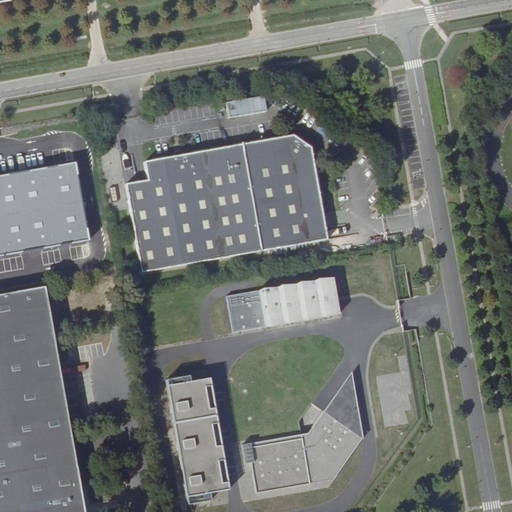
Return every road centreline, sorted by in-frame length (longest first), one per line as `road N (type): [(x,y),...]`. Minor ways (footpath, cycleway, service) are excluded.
road 1 (unclassified): [(0,91),(406,19)]
road 2 (unclassified): [(406,19),(456,306)]
road 3 (unclassified): [(456,306),(493,511)]
